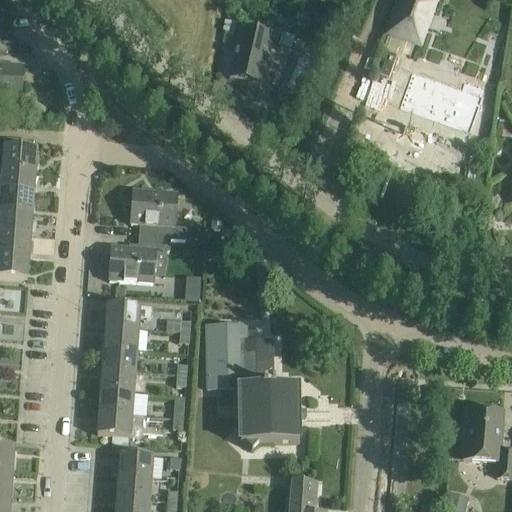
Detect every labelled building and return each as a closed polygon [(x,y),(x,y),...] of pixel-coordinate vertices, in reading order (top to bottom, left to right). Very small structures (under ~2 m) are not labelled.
[(437,1),(434,0),(398,0),(385,37),(420,49),(437,1)] [(261,87),(272,38),(240,31),(229,81),(261,87)] [(0,101),(1,101),(20,103),(23,69),(0,67),(0,101)] [(412,73),(399,110),(471,135),(486,90),(461,82),(459,89),(412,73)] [(0,149),(0,171),(2,172),(35,174),(37,152),(33,152),(33,144),(4,142),(4,150),(0,149)] [(2,172),(0,171),(0,193),(33,196),(35,174),(2,172)] [(0,215),(32,218),(33,196),(0,193),(0,199),(0,215)] [(139,240),(185,244),(186,231),(174,230),(177,197),(133,194),(130,228),(139,228),(139,240)] [(0,236),(30,239),(32,218),(0,215),(0,236)] [(211,221),(210,230),(214,234),(219,234),(223,231),(223,222),(220,218),(215,218),(211,221)] [(0,258),(28,261),(30,239),(0,236),(0,258)] [(109,284),(129,286),(153,287),(154,276),(165,277),(166,271),(167,269),(168,262),(166,260),(167,255),(169,255),(170,243),(185,244),(139,240),(138,252),(111,250),(109,284)] [(0,280),(27,283),(28,261),(0,258),(0,280)] [(184,305),(199,306),(200,281),(186,280),(184,305)] [(105,330),(138,332),(139,320),(151,321),(152,311),(107,308),(105,330)] [(181,325),(180,336),(189,336),(190,326),(181,325)] [(239,392),(239,429),(234,437),(240,444),(240,449),(245,449),(252,455),(261,446),(297,446),(296,390),(275,390),(275,388),(272,388),(272,380),(263,380),(262,344),(246,344),(246,328),(206,328),(207,392),(239,392)] [(104,352),(137,354),(138,332),(105,330),(104,352)] [(180,336),(179,346),(188,347),(189,336),(180,336)] [(102,373),(135,376),(137,354),(104,352),(102,373)] [(177,368),(177,379),(186,380),(187,369),(177,368)] [(100,395),(133,397),(135,376),(102,373),(100,395)] [(177,379),(176,390),(185,390),(186,380),(177,379)] [(133,397),(100,395),(99,417),(132,419),(133,397)] [(175,400),(173,422),(183,423),(185,401),(175,400)] [(501,446),(503,415),(467,412),(463,462),(498,465),(497,481),(511,482),(511,454),(498,453),(499,445),(501,446)] [(97,439),(130,441),(141,442),(143,420),(132,419),(99,417),(97,439)] [(183,423),(173,422),(173,433),(182,433),(183,423)] [(14,450),(0,449),(0,474),(12,476),(14,450)] [(118,479),(151,482),(153,460),(120,458),(118,479)] [(170,473),(179,473),(180,462),(170,462),(170,473)] [(12,476),(0,474),(0,500),(11,501),(12,476)] [(116,501),(149,504),(151,482),(118,479),(116,501)] [(314,511),(316,485),(296,484),(291,484),(289,511),(314,511)] [(168,494),(167,505),(177,506),(177,495),(168,494)] [(466,511),(469,500),(450,496),(446,511),(466,511)] [(9,511),(11,501),(0,500),(0,511),(9,511)] [(115,511),(148,511),(149,504),(116,501),(115,511)]
